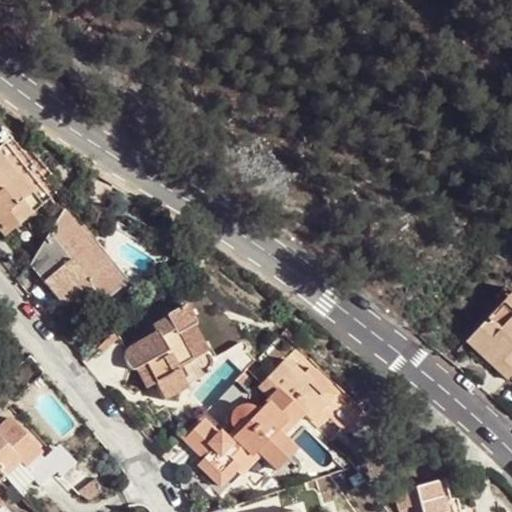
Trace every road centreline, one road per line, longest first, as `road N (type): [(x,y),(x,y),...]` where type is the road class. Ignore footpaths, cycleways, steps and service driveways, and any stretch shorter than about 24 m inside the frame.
road 1 (residential): [(511,451),(328,296),(0,76)]
road 2 (residential): [(0,316),(150,511)]
